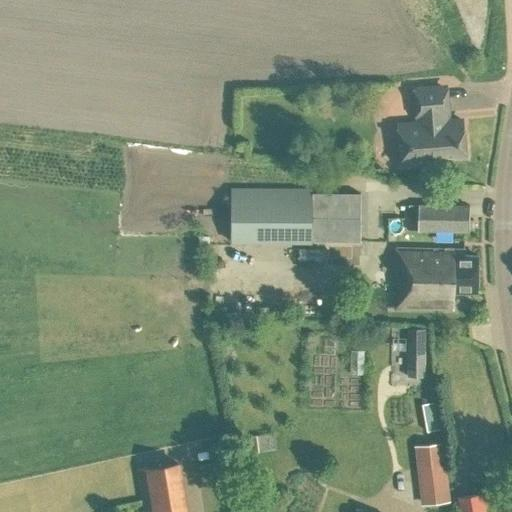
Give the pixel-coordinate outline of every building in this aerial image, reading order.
[(443,87),(415,90),(418,123),(397,125),(401,166),(446,163),(446,158),(465,156),(462,120),(446,121),(443,87)] [(234,237),(310,239),(311,188),(235,186),(234,237)] [(469,206),(419,205),(418,230),(469,231),(469,206)] [(444,249),(395,249),(395,279),(399,279),(399,291),(395,291),(395,309),(453,309),(453,292),(477,292),(477,255),(463,255),(463,249),(452,249),(452,251),(444,251),(444,249)] [(407,375),(424,375),(424,328),(408,328),(407,375)] [(262,451),(260,435),(251,436),(253,452),(262,451)] [(184,511),(176,462),(136,468),(143,511),(184,511)] [(445,465),(420,468),(425,504),(449,501),(445,465)] [(485,511),(482,493),(457,496),(460,511),(485,511)]
